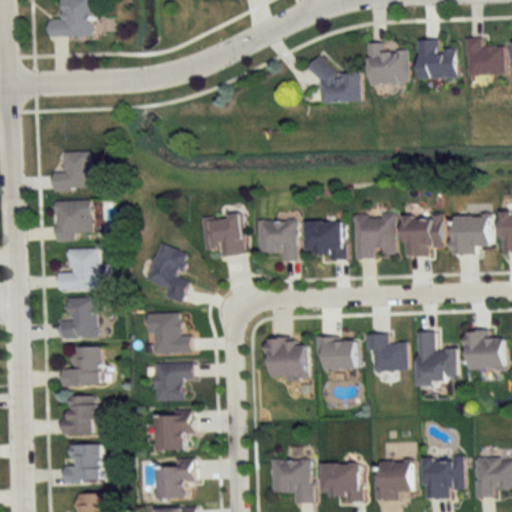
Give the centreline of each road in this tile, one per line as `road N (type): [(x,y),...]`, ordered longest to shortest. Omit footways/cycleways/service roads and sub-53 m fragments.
road 1 (residential): [(21,511),(3,0)]
road 2 (residential): [(344,0),(166,75),(0,84)]
road 3 (residential): [(253,301),(511,290)]
road 4 (residential): [(238,511),(233,330),(238,311),(253,301)]
